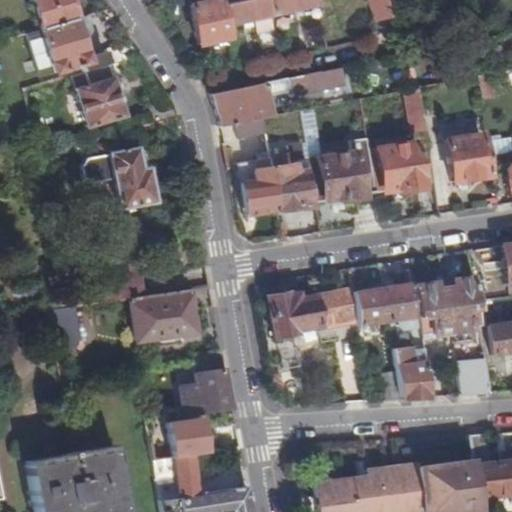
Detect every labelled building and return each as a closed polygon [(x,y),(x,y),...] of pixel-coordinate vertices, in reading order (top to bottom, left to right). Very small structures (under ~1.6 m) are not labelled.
[(67,0),(30,0),(39,30),(73,20),(67,0)] [(189,6),(198,46),(230,39),(228,26),(223,5),(221,0),(202,0),(203,3),(189,6)] [(243,0),(223,5),(228,26),(255,20),(261,50),(278,47),(272,17),(268,0),(243,0)] [(268,0),(272,17),(318,6),(316,0),(268,0)] [(367,0),(374,22),(374,21),(391,17),(386,0),(367,0)] [(87,16),(73,20),(80,42),(86,40),(92,32),(87,16)] [(44,45),(31,49),(41,86),(55,82),(52,75),(79,67),(81,74),(109,64),(136,56),(126,41),(105,51),(105,53),(85,59),(80,42),(73,20),(39,30),(22,36),(24,42),(42,37),(44,45)] [(81,74),(69,78),(73,90),(111,79),(112,74),(109,64),(81,74)] [(331,71),(286,81),(271,84),(273,92),(277,91),(278,93),(291,91),(293,96),(322,90),(323,91),(345,87),(341,69),(331,71)] [(489,74),(477,76),(480,97),(492,95),(489,74)] [(84,129),(123,117),(111,79),(73,90),(84,129)] [(212,99),(218,122),(219,128),(229,126),(262,119),(271,118),(263,86),(242,90),(211,96),(212,99)] [(412,144),(368,151),(374,193),(390,190),(390,193),(434,186),(418,88),(404,91),(412,144)] [(166,102),(137,110),(141,128),(177,119),(166,102)] [(315,114),(301,116),(304,133),(318,131),(315,114)] [(229,126),(232,141),(264,136),(262,119),(229,126)] [(488,178),(488,176),(493,175),(487,141),(486,135),(481,136),(445,142),(452,183),(488,178)] [(350,154),(308,161),(315,203),(330,200),(331,202),(362,197),(362,195),(375,194),(374,193),(368,151),(366,141),(349,143),(350,154)] [(83,177),(91,183),(96,213),(153,203),(147,171),(139,173),(135,151),(86,159),(81,167),(83,177)] [(267,154),(255,156),(256,162),(268,160),(267,154)] [(289,167),(270,170),(276,211),(310,206),(310,204),(315,203),(308,161),(308,159),(288,162),(289,167)] [(235,165),(244,216),(276,211),(270,170),(268,160),(256,162),(235,165)] [(511,244),(500,246),(505,286),(511,284),(511,244)] [(118,267),(103,270),(107,300),(122,298),(130,297),(144,295),(138,256),(117,259),(118,267)] [(449,289),(443,289),(450,333),(470,330),(470,328),(480,327),(476,303),(472,278),(448,281),(449,289)] [(412,283),(382,288),(388,323),(398,322),(402,330),(415,328),(417,317),(413,287),(412,283)] [(435,283),(413,287),(417,317),(420,336),(430,334),(431,336),(450,333),(443,289),(437,290),(435,283)] [(382,288),(352,293),(356,318),(357,328),(388,323),(382,288)] [(136,340),(194,333),(189,289),(144,295),(130,297),(136,340)] [(351,290),(314,297),(320,326),(356,318),(352,293),(351,290)] [(295,334),(294,331),(320,326),(314,297),(298,300),(297,294),(287,296),(286,294),(265,298),(274,338),(295,334)] [(51,350),(78,350),(76,305),(50,306),(51,350)] [(511,353),(511,323),(487,327),(492,357),(511,353)] [(392,351),(395,373),(399,401),(430,398),(421,346),(392,351)] [(195,385),(178,388),(183,416),(231,411),(221,353),(191,358),(195,385)] [(485,360),(454,361),(460,396),(490,395),(485,360)] [(395,373),(380,375),(385,402),(399,401),(395,373)] [(166,440),(148,443),(151,460),(158,459),(171,457),(191,454),(217,450),(215,435),(189,437),(188,420),(164,423),(166,440)] [(486,480),(476,481),(478,497),(487,496),(488,497),(505,495),(507,503),(511,502),(511,461),(487,464),(485,434),(470,435),(474,465),(483,464),(486,480)] [(312,484),(313,497),(314,498),(317,498),(318,505),(315,505),(315,511),(420,511),(421,511),(477,511),(480,511),(478,497),(476,481),(474,465),(470,435),(468,435),(471,460),(416,467),(416,463),(398,466),(398,472),(389,473),(388,467),(372,469),(373,475),(364,476),(312,484)] [(26,461),(25,461),(33,511),(125,511),(114,446),(112,446),(113,451),(27,466),(26,461)] [(113,451),(112,446),(26,461),(27,466),(113,451)] [(191,454),(171,457),(175,484),(177,497),(197,495),(191,454)] [(175,484),(156,487),(158,501),(177,497),(175,484)] [(249,511),(245,487),(197,495),(177,497),(179,511),(249,511)] [(179,511),(177,497),(158,501),(160,511),(179,511)] [(313,497),(306,498),(308,511),(315,511),(315,505),(318,505),(317,498),(314,498),(313,497)]
